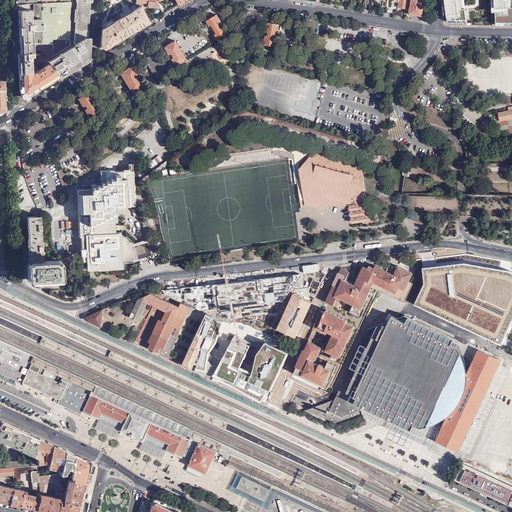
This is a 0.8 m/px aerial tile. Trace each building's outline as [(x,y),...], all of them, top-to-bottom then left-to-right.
[(90,0),(76,0),(76,1),(75,9),(74,9),(73,22),(74,22),(73,45),(47,60),(53,69),(57,77),(69,71),(69,69),(86,58),(90,0)] [(146,0),(148,2),(148,6),(149,7),(152,7),(152,8),(158,8),(158,6),(159,7),(155,1),(154,0),(146,0)] [(407,9),(408,0),(398,0),(398,2),(398,7),(407,9)] [(424,0),(411,0),(409,14),(422,16),(422,15),(425,16),(426,7),(425,7),(426,3),(424,3),(424,0)] [(442,0),(446,23),(467,23),(465,7),(464,0),(442,0)] [(495,0),(496,25),(511,25),(511,6),(511,7),(511,1),(510,0),(495,0)] [(33,15),(33,18),(44,18),(45,28),(31,29),(32,43),(52,44),(52,39),(70,39),(71,1),(33,3),(33,10),(33,15)] [(128,13),(117,19),(127,35),(149,22),(139,6),(136,8),(128,13)] [(18,53),(19,73),(31,72),(30,56),(33,56),(32,43),(31,29),(45,28),(44,18),(33,18),(31,19),(30,10),(19,10),(21,53),(18,53)] [(215,36),(217,41),(227,36),(217,15),(206,21),(209,28),(212,27),(216,35),(215,36)] [(100,46),(104,49),(127,35),(117,19),(109,24),(102,28),(100,46)] [(276,49),(279,25),(267,24),(264,47),(276,49)] [(163,47),(173,68),(185,63),(176,41),(163,47)] [(24,98),(57,77),(53,69),(52,69),(48,64),(44,67),(44,69),(36,74),(35,73),(34,73),(34,72),(33,73),(33,74),(31,75),(31,72),(19,73),(20,97),(24,98)] [(131,67),(119,74),(132,96),(144,89),(131,67)] [(304,82),(312,84),(308,99),(314,101),(319,83),(305,79),(304,82)] [(99,113),(86,92),(76,98),(89,119),(99,113)] [(511,105),(510,106),(511,110),(498,113),(500,120),(511,117),(511,105)] [(339,199),(351,203),(354,222),(370,219),(361,165),(328,155),(309,150),(307,153),(281,146),(272,147),(273,152),(279,154),(279,151),(287,154),(286,156),(290,157),(291,156),(291,155),(294,156),(294,159),(296,166),(299,168),(302,183),(298,185),(300,198),(304,199),(327,205),(328,203),(333,199),(338,200),(339,199)] [(131,172),(131,170),(123,170),(123,172),(114,173),(114,171),(101,172),(101,187),(97,187),(97,189),(92,189),(92,190),(78,191),(80,238),(82,238),(83,249),(81,249),(82,257),(84,257),(84,262),(88,262),(88,266),(84,266),(84,270),(88,270),(123,268),(121,233),(117,234),(116,222),(118,222),(117,207),(135,206),(133,172),(131,172)] [(414,212),(447,211),(446,197),(414,198),(414,212)] [(323,209),(327,205),(304,199),(305,204),(323,209)] [(346,208),(351,203),(339,199),(338,200),(333,199),(328,203),(346,208)] [(296,212),(298,235),(304,234),(303,211),(296,212)] [(42,254),(40,216),(28,217),(30,263),(28,263),(28,266),(29,280),(42,280),(52,279),(61,278),(61,261),(60,261),(56,261),(56,262),(42,262),(42,254)] [(414,306),(500,346),(511,320),(511,273),(508,272),(463,264),(422,268),(424,285),(414,306)] [(373,286),(379,289),(406,302),(414,284),(410,281),(414,273),(399,266),(395,274),(376,266),(375,268),(370,265),(369,268),(364,266),(355,285),(346,280),(350,272),(342,268),(340,273),(339,272),(333,284),(334,285),(327,301),(335,305),(339,297),(354,304),(351,311),(360,315),(373,286)] [(299,274),(162,290),(165,294),(176,299),(191,307),(202,311),(282,303),(300,277),(300,275),(299,274)] [(317,291),(321,283),(313,279),(309,287),(317,291)] [(157,291),(150,292),(151,293),(139,299),(131,317),(139,320),(147,302),(153,305),(147,319),(143,318),(131,340),(182,364),(184,360),(169,353),(188,313),(191,315),(193,311),(190,309),(191,307),(185,304),(176,299),(174,304),(163,299),(165,294),(164,294),(157,291)] [(277,329),(295,338),(312,302),(293,293),(277,329)] [(102,326),(103,309),(86,317),(87,318),(88,320),(102,326)] [(326,312),(322,310),(314,327),(327,333),(329,331),(334,334),(327,349),(341,357),(356,325),(347,321),(348,319),(327,309),(326,312)] [(184,360),(182,364),(192,369),(194,365),(197,367),(195,371),(204,377),(211,366),(208,361),(211,356),(209,354),(217,343),(218,336),(224,323),(205,315),(184,360)] [(334,400),(304,411),(337,427),(363,418),(359,408),(360,406),(410,429),(412,424),(419,428),(426,427),(433,425),(440,421),(446,417),(435,441),(458,453),(500,362),(478,351),(466,375),(465,367),(463,361),(462,356),(459,352),(456,348),(451,345),(453,340),(406,317),(398,320),(393,317),(390,323),(368,330),(334,400)] [(236,332),(216,380),(265,403),(275,383),(288,354),(236,332)] [(44,337),(41,343),(226,429),(228,423),(44,337)] [(304,348),(296,365),(298,366),(295,372),(328,388),(329,386),(330,386),(336,374),(334,373),(338,365),(329,361),(327,366),(314,361),(315,359),(317,360),(323,347),(310,341),(306,349),(304,348)] [(495,381),(502,384),(511,360),(511,352),(505,350),(500,362),(503,363),(495,381)] [(22,359),(5,351),(1,359),(18,367),(22,359)] [(233,414),(236,409),(112,351),(109,356),(233,414)] [(200,443),(219,451),(222,444),(169,420),(34,357),(31,363),(34,364),(42,368),(64,378),(192,439),(194,440),(197,441),(200,443)] [(42,368),(34,364),(29,373),(25,382),(26,383),(30,385),(61,399),(59,403),(68,407),(82,414),(84,409),(86,410),(87,410),(90,412),(97,415),(101,417),(100,420),(122,430),(122,429),(127,432),(133,435),(140,438),(144,440),(144,441),(166,452),(167,450),(167,449),(179,454),(183,457),(186,452),(192,439),(149,419),(136,413),(64,378),(61,383),(40,372),(42,368)] [(479,425),(480,424),(482,425),(493,402),(486,399),(475,423),(479,425)] [(119,438),(122,430),(100,420),(97,427),(119,438)] [(38,438),(1,421),(0,423),(0,428),(0,429),(0,430),(0,440),(37,458),(38,438)] [(48,463),(52,445),(38,438),(37,458),(38,463),(44,462),(48,463)] [(192,439),(186,452),(194,456),(200,443),(197,441),(194,440),(192,439)] [(163,459),(166,452),(144,441),(140,448),(163,459)] [(215,460),(219,451),(200,443),(194,456),(193,459),(190,466),(204,472),(208,474),(215,460)] [(61,470),(65,451),(52,445),(48,463),(48,466),(61,470)] [(72,471),(75,455),(65,451),(61,470),(60,474),(61,474),(65,474),(66,469),(72,471)] [(66,479),(83,483),(87,465),(85,460),(75,455),(72,471),(71,474),(67,474),(66,479)] [(455,479),(511,506),(511,485),(463,462),(455,479)] [(37,493),(40,493),(40,491),(39,475),(38,466),(16,468),(14,475),(12,482),(20,484),(22,474),(31,474),(32,492),(37,493)] [(202,477),(204,472),(190,466),(187,470),(202,477)] [(0,476),(14,475),(16,468),(0,468),(0,476)] [(230,490),(234,492),(243,474),(239,472),(233,483),(230,490)] [(61,482),(61,474),(60,474),(50,475),(50,482),(61,482)] [(254,502),(268,508),(275,493),(277,489),(272,487),(271,490),(266,501),(237,488),(243,477),(244,474),(243,474),(234,492),(238,494),(254,502)] [(49,475),(39,475),(40,491),(46,492),(48,483),(47,483),(49,475)] [(237,488),(266,501),(271,490),(267,488),(254,482),(243,477),(237,488)] [(81,491),(83,483),(66,479),(64,484),(67,485),(65,493),(62,492),(62,494),(64,495),(63,500),(79,504),(81,491)] [(0,484),(0,501),(9,504),(13,487),(0,484)] [(9,504),(20,506),(23,490),(13,487),(9,504)] [(275,493),(316,511),(324,511),(277,489),(275,493)] [(20,506),(37,510),(40,493),(37,493),(36,496),(26,493),(27,491),(23,490),(20,506)] [(47,511),(57,511),(60,500),(61,498),(57,497),(57,496),(57,495),(56,494),(57,493),(55,492),(54,494),(51,493),(50,496),(47,511)] [(37,510),(46,511),(47,511),(50,496),(40,493),(37,510)] [(158,502),(173,510),(175,506),(157,497),(155,504),(158,502)] [(76,511),(79,504),(63,500),(60,500),(57,511),(76,511)] [(172,511),(173,510),(158,502),(155,504),(154,505),(152,511),(172,511)]
